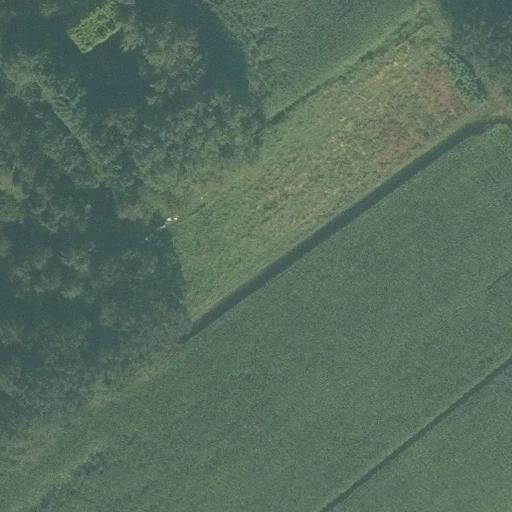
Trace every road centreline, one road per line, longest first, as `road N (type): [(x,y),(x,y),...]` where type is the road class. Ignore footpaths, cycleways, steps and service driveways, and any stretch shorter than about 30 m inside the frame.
road 1 (track): [(0,467),(169,341)]
road 2 (track): [(429,0),(511,110)]
